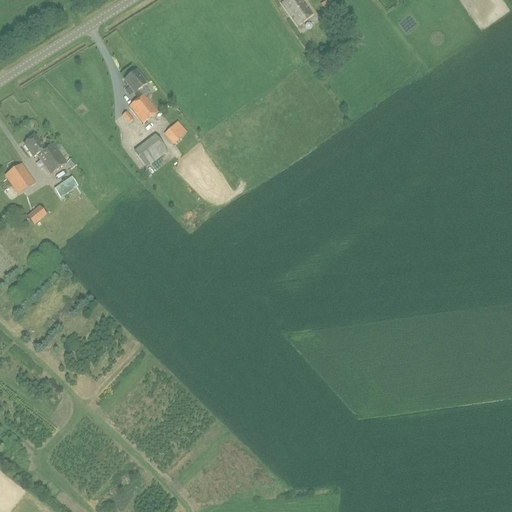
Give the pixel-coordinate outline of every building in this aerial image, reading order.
[(296,25),(311,15),(300,0),(284,0),(280,3),(296,25)] [(144,124),(159,112),(146,97),(150,94),(144,86),(147,84),(136,71),(124,81),(135,94),(138,91),(142,97),(130,107),(144,124)] [(131,121),(133,120),(127,113),(122,116),(128,124),(131,121)] [(165,135),(175,145),(189,130),(183,124),(175,131),(172,128),(165,135)] [(50,175),(66,165),(53,145),(45,150),(36,136),(36,137),(34,135),(30,138),(31,140),(24,144),(33,158),(37,156),(50,175)] [(147,167),(167,151),(156,136),(135,152),(147,167)] [(72,169),(77,166),(72,160),(68,163),(72,169)] [(19,196),(35,184),(21,164),(5,176),(19,196)] [(60,199),(65,195),(78,187),(72,178),(54,189),(60,199)] [(27,218),(33,225),(46,215),(40,207),(27,218)]
